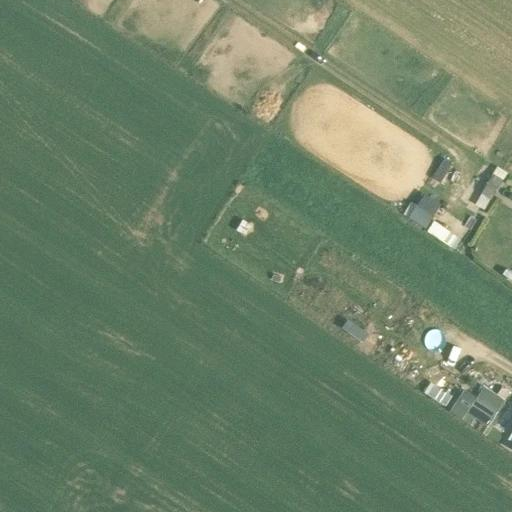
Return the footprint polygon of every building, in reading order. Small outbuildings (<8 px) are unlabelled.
[(432,178),(441,184),(453,164),(444,159),(432,178)] [(404,215),(423,226),(430,215),(411,203),(404,215)] [(429,219),(423,228),(450,246),(456,237),(429,219)] [(478,398),(476,401),(486,407),(495,394),(485,387),(478,398)] [(476,401),(467,414),(488,428),(497,414),(486,407),(476,401)]
